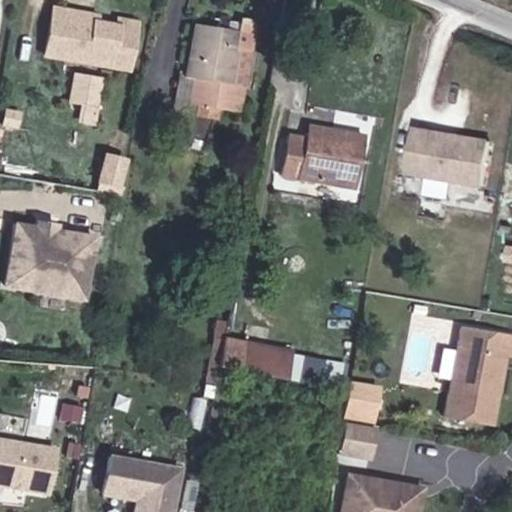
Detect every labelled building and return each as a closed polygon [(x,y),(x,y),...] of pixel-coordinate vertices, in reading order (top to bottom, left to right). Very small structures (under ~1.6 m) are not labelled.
[(126,72),(132,32),(115,29),(70,22),(72,15),(50,11),(42,59),(126,72)] [(93,25),(94,19),(72,15),(70,22),(93,25)] [(193,110),(241,119),(245,89),(229,86),(235,53),(250,56),(256,28),(238,24),(238,32),(228,30),(229,23),(217,20),(216,29),(196,26),(188,77),(198,80),(193,110)] [(132,32),(133,26),(116,23),(115,29),(132,32)] [(229,86),(245,89),(250,56),(235,53),(229,86)] [(83,119),(96,121),(106,75),(75,69),(69,100),(86,103),(83,119)] [(309,114),(308,126),(328,129),(329,118),(309,114)] [(328,129),(308,126),(289,123),(282,165),(354,176),(362,124),(329,118),(328,129)] [(488,141),(411,129),(403,176),(481,187),(488,141)] [(125,186),(130,153),(106,149),(101,183),(125,186)] [(51,235),(52,229),(33,226),(32,231),(51,235)] [(0,290),(80,304),(91,242),(51,235),(32,231),(11,228),(0,289),(0,290)] [(421,303),(422,296),(410,293),(409,301),(421,303)] [(485,416),(498,347),(507,348),(510,328),(456,318),(438,407),(485,416)] [(421,372),(430,324),(410,319),(400,368),(421,372)] [(246,330),(241,362),(261,366),(266,334),(246,330)] [(240,366),(244,334),(215,331),(212,363),(240,366)] [(261,366),(291,372),(296,340),(266,334),(261,366)] [(291,372),(346,381),(351,349),(296,340),(291,372)] [(376,457),(383,381),(350,378),(343,454),(376,457)] [(0,495),(45,504),(53,459),(0,450),(0,495)] [(404,511),(410,491),(392,486),(394,479),(340,465),(330,502),(356,508),(354,511),(404,511)] [(172,511),(178,480),(106,467),(99,504),(122,508),(127,504),(135,506),(134,510),(134,511),(172,511)] [(412,484),(394,479),(392,486),(410,491),(412,484)] [(354,511),(356,508),(330,502),(327,511),(354,511)]
